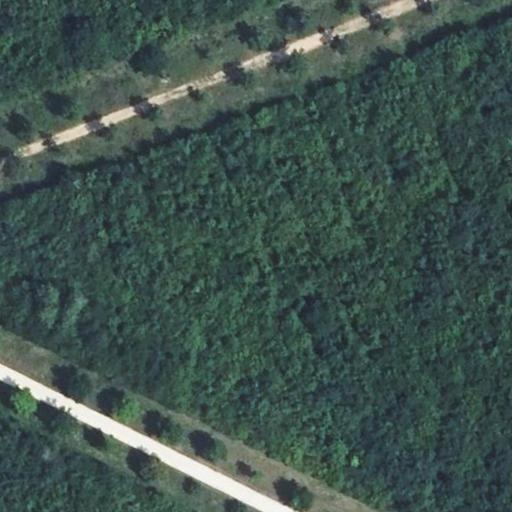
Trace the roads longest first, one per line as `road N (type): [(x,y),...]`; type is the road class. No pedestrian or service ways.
road 1 (unknown): [(0,160),(420,0)]
road 2 (track): [(279,511),(0,372)]
